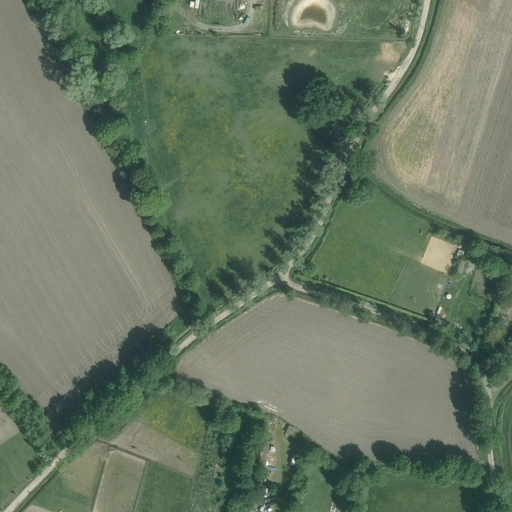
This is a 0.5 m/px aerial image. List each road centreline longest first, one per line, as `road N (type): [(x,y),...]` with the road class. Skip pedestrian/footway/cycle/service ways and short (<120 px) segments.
road 1 (track): [(498,511),(488,401),(474,365),(433,335),(280,276)]
road 2 (track): [(7,511),(190,339),(280,276)]
road 3 (track): [(280,276),(318,227),(363,125),(414,49),(427,0)]
